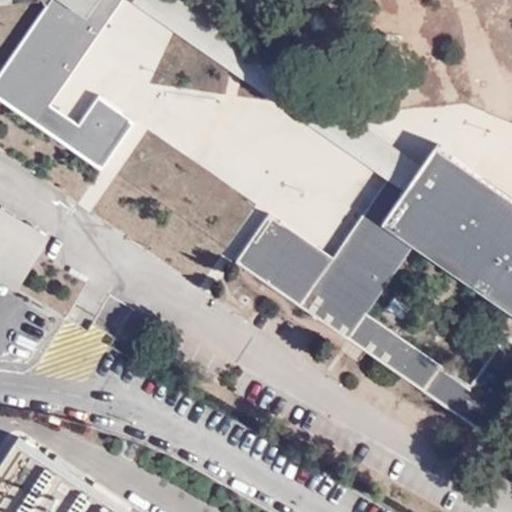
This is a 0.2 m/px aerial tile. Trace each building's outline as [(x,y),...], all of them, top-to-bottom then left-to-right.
[(53,105),(124,0),(53,0),(0,77),(0,93),(103,165),(134,119),(104,98),(83,126),(53,105)] [(135,0),(251,79),(390,176),(406,188),(423,163),(268,55),(186,0),(135,0)] [(406,188),(390,176),(333,257),(275,216),(243,263),(487,431),(511,394),(511,336),(509,335),(473,385),(369,313),(424,232),(511,293),(511,197),(436,145),(423,163),(406,188)] [(0,275),(21,288),(53,236),(0,204),(0,275)] [(134,511),(20,437),(0,467),(0,511),(134,511)]
